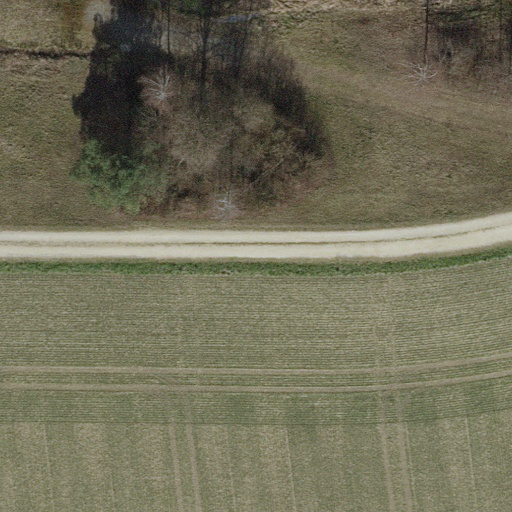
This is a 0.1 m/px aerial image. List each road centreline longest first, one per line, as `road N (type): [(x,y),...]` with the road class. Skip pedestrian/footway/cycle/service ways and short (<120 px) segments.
road 1 (track): [(0,242),(460,235),(511,219)]
road 2 (track): [(511,132),(208,53)]
